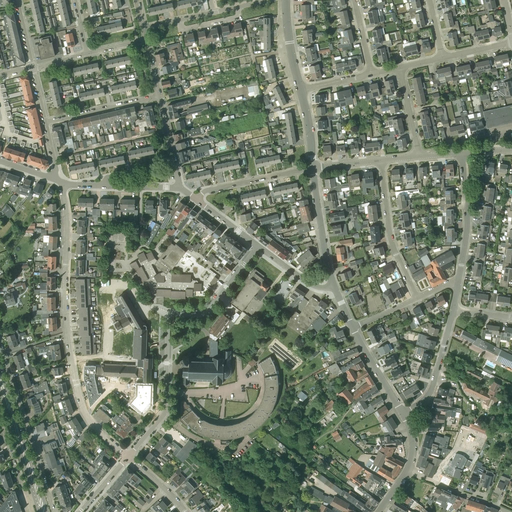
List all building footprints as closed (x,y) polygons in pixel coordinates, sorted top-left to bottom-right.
[(345,4),(344,0),(333,0),(332,0),(333,7),(329,8),(329,11),(333,10),(340,9),(344,8),(343,5),(345,4)] [(419,0),(408,3),(410,9),(409,9),(409,12),(416,11),(415,8),(421,7),(419,0)] [(448,7),(448,10),(454,8),(457,8),(457,5),(453,5),(451,0),(448,0),(440,2),(442,8),(448,7)] [(314,1),(307,2),(307,5),(301,5),(302,12),(312,11),(312,4),(314,4),(314,1)] [(478,16),(487,14),(489,13),(488,10),(496,8),(494,2),(487,4),(483,5),(485,11),(482,11),(477,12),(478,16)] [(384,8),(383,5),(374,7),(374,10),(368,12),(369,18),(377,16),(383,15),(381,9),(384,8)] [(97,12),(96,7),(88,8),(90,14),(93,14),(93,16),(97,15),(100,15),(100,11),(97,12)] [(443,14),(445,21),(452,19),(451,16),(456,15),(454,8),(448,10),(449,13),(443,14)] [(341,18),(348,17),(347,10),(341,11),(340,9),(333,10),(334,13),(339,12),(341,18)] [(302,18),(308,18),(308,21),(315,21),(315,17),(313,18),(312,11),(302,12),(302,18)] [(416,14),(416,11),(409,12),(412,22),(416,21),(424,19),(422,12),(416,14)] [(502,34),(500,27),(496,27),(495,21),(493,20),(492,15),(491,15),(490,15),(490,13),(489,13),(487,14),(489,22),(491,29),(494,28),(495,36),(502,34)] [(377,16),(369,18),(371,25),(377,23),(378,26),(384,25),(383,21),(379,23),(377,16)] [(338,29),(345,27),(344,24),(350,23),(348,17),(341,18),(342,25),(337,26),(338,29)] [(15,18),(4,20),(2,21),(3,26),(16,23),(15,18)] [(46,24),(45,18),(35,21),(36,27),(43,25),(46,24)] [(69,19),(62,21),(59,21),(60,26),(57,27),(56,22),(53,23),(55,31),(65,28),(64,26),(70,25),(69,19)] [(425,26),(424,19),(416,21),(417,23),(412,24),(413,28),(406,30),(407,32),(407,33),(414,32),(420,30),(419,27),(425,26)] [(452,26),(452,29),(459,28),(457,21),(453,22),(452,19),(445,21),(446,27),(452,26)] [(103,24),(103,26),(105,33),(111,32),(109,22),(103,24)] [(115,23),(111,24),(111,22),(109,22),(111,32),(117,30),(115,23)] [(243,36),(242,31),(240,23),(234,24),(235,27),(232,28),(234,36),(239,35),(240,37),(243,36)] [(228,38),(234,36),(232,28),(229,29),(228,25),(222,27),(223,36),(227,35),(228,38)] [(384,25),(378,26),(379,29),(372,30),(373,37),(382,35),(380,29),(385,28),(384,25)] [(345,37),(352,36),(351,29),(345,30),(345,27),(338,29),(338,32),(343,31),(345,37)] [(208,33),(210,42),(216,40),(215,37),(219,37),(217,28),(210,29),(211,33),(208,33)] [(449,40),(457,38),(464,36),(463,33),(456,34),(455,32),(460,31),(459,30),(459,28),(452,29),(453,32),(447,33),(449,40)] [(489,37),(488,30),(488,29),(487,29),(481,31),(483,39),(489,37)] [(65,30),(59,32),(60,39),(66,37),(66,41),(74,39),(72,33),(66,34),(65,30)] [(204,43),(210,42),(208,33),(205,34),(204,31),(198,32),(200,41),(203,40),(204,43)] [(184,39),(186,47),(192,46),(191,43),(195,42),(193,33),(186,35),(187,38),(184,39)] [(382,35),(373,37),(375,43),(381,42),(382,45),(388,43),(391,43),(391,40),(386,41),(385,34),(382,35)] [(38,46),(39,52),(52,49),(50,43),(52,42),(51,36),(39,39),(40,45),(38,46)] [(352,36),(345,37),(342,38),(344,44),(341,45),(341,44),(337,44),(338,49),(342,48),(352,46),(351,43),(354,42),(352,36)] [(457,38),(449,40),(450,46),(458,44),(457,38)] [(75,46),(74,39),(66,41),(68,47),(75,46)] [(418,40),(420,46),(423,45),(424,52),(431,50),(428,39),(422,40),(421,39),(418,40)] [(416,45),(410,46),(412,55),(418,53),(417,47),(420,46),(418,40),(415,41),(416,45)] [(171,50),(172,57),(173,62),(178,61),(183,59),(181,48),(180,48),(179,43),(167,46),(168,51),(171,50)] [(386,54),(384,48),(389,47),(388,43),(382,45),(383,48),(376,49),(378,56),(386,54)] [(405,56),(412,55),(410,46),(404,48),(403,43),(400,44),(401,50),(404,49),(405,56)] [(307,55),(315,53),(317,53),(318,54),(319,54),(321,53),(321,50),(317,51),(317,50),(315,50),(314,44),(308,46),(308,48),(305,49),(307,55)] [(52,49),(39,52),(41,59),(55,56),(55,55),(53,56),(52,49)] [(155,55),(158,65),(169,63),(173,62),(172,57),(171,58),(171,59),(166,60),(166,61),(164,53),(155,55)] [(320,58),(319,54),(318,54),(317,53),(315,53),(307,55),(308,61),(317,59),(320,58)] [(389,53),(386,54),(378,56),(379,62),(391,59),(389,53)] [(507,54),(501,55),(502,63),(509,62),(508,56),(508,55),(507,55),(507,54)] [(496,65),(502,63),(501,55),(499,56),(499,55),(498,56),(494,57),(496,65)] [(360,56),(357,56),(351,57),(352,60),(348,61),(350,69),(357,67),(356,64),(359,63),(358,60),(361,59),(360,56)] [(272,59),(265,60),(262,61),(263,67),(267,66),(273,65),(272,59)] [(335,61),(334,59),(331,59),(333,66),(336,66),(337,71),(344,70),(342,63),(341,59),(335,61)] [(484,72),(491,71),(488,60),(485,61),(483,61),(482,62),(484,72)] [(169,63),(170,65),(162,67),(164,74),(177,71),(176,66),(179,65),(178,61),(173,62),(169,63)] [(475,63),(477,71),(477,72),(474,73),(476,79),(479,78),(478,77),(480,77),(480,76),(481,76),(481,75),(482,74),(482,73),(482,72),(484,72),(482,62),(481,62),(479,62),(475,63)] [(321,68),(321,67),(319,68),(318,64),(309,66),(311,73),(322,70),(321,68)] [(465,76),(472,75),(472,77),(473,80),(476,79),(474,73),(471,74),(471,72),(469,64),(466,65),(464,65),(464,66),(463,66),(465,75),(465,76)] [(460,67),(456,67),(458,77),(455,77),(456,83),(459,82),(458,78),(465,76),(465,75),(463,66),(462,66),(461,66),(460,66),(460,67)] [(443,68),(446,79),(452,78),(450,67),(446,68),(446,67),(444,68),(443,68)] [(439,81),(446,79),(443,68),(442,69),(442,68),(440,69),(436,70),(438,77),(439,80),(436,80),(437,87),(440,86),(439,81)] [(322,73),(322,71),(322,70),(311,73),(313,79),(321,77),(320,73),(322,73)] [(274,71),(268,72),(264,73),(266,79),(269,78),(276,77),(274,71)] [(137,72),(134,72),(135,76),(134,78),(128,79),(131,89),(137,88),(136,84),(140,83),(137,72)] [(170,83),(170,80),(161,82),(163,88),(177,84),(181,83),(180,77),(175,79),(176,81),(170,83)] [(413,85),(421,83),(420,77),(414,78),(414,77),(413,78),(412,78),(413,85)] [(128,79),(125,80),(122,80),(123,84),(125,91),(131,89),(128,79)] [(256,98),(261,97),(260,93),(258,84),(257,80),(247,83),(248,87),(253,86),(255,95),(255,94),(256,98)] [(381,88),(383,96),(391,94),(391,92),(395,91),(392,80),(385,81),(386,87),(381,88)] [(123,84),(120,84),(120,81),(116,81),(117,85),(119,92),(125,91),(123,84)] [(511,81),(503,82),(504,85),(499,86),(499,90),(500,90),(511,87),(511,86),(511,85),(511,84),(511,81)] [(371,92),(368,93),(370,100),(372,107),(376,106),(374,97),(380,96),(377,83),(370,85),(371,92)] [(424,83),(421,83),(413,85),(414,88),(414,90),(415,90),(415,91),(423,90),(426,89),(424,83)] [(103,88),(101,89),(100,84),(96,85),(97,90),(99,97),(105,95),(103,88)] [(60,86),(57,87),(50,88),(52,94),(59,93),(62,92),(60,86)] [(276,95),(281,92),(279,86),(273,89),(276,95)] [(356,88),(358,96),(365,94),(366,101),(370,100),(368,93),(365,94),(364,86),(356,88)] [(494,101),(504,99),(504,96),(511,94),(511,87),(500,90),(501,97),(493,98),(494,101)] [(177,92),(176,89),(168,91),(170,98),(182,95),(181,91),(177,92)] [(343,91),(346,101),(352,99),(353,104),(357,103),(355,95),(352,96),(350,89),(343,91)] [(416,94),(416,98),(424,96),(423,90),(415,91),(415,92),(415,94),(416,94)] [(347,105),(346,101),(343,91),(337,92),(338,99),(334,100),(335,103),(335,108),(340,107),(347,105)] [(281,92),(276,95),(278,100),(284,98),(281,92)] [(481,101),(490,99),(488,93),(479,95),(481,101)] [(316,102),(324,102),(324,98),(327,97),(326,94),(315,95),(316,102)] [(425,103),(424,96),(416,98),(418,104),(425,103)] [(284,98),(278,100),(276,101),(278,106),(280,104),(281,106),(287,103),(284,98)] [(205,111),(209,110),(207,104),(187,108),(187,111),(183,112),(183,113),(178,114),(177,108),(192,104),(191,100),(168,105),(170,114),(169,115),(169,116),(170,117),(171,119),(205,111)] [(335,108),(335,103),(331,104),(323,105),(323,107),(327,106),(327,108),(331,107),(332,111),(333,111),(333,116),(335,116),(336,116),(335,108)] [(398,104),(392,105),(391,103),(380,105),(381,109),(385,108),(386,111),(390,110),(391,113),(399,111),(398,104)] [(511,121),(511,105),(483,111),(484,118),(487,127),(511,121)] [(317,115),(327,114),(327,116),(333,116),(333,111),(332,111),(327,111),(327,108),(327,106),(323,107),(317,107),(317,115)] [(125,109),(128,120),(130,119),(132,125),(134,125),(133,122),(130,108),(125,109)] [(421,119),(429,117),(432,116),(432,113),(428,113),(427,111),(420,112),(421,119)] [(464,132),(463,123),(465,122),(463,112),(460,113),(461,117),(454,118),(456,126),(458,134),(459,133),(459,134),(461,133),(464,132)] [(186,119),(183,120),(176,122),(178,129),(188,127),(187,122),(189,121),(189,119),(193,118),(192,114),(185,116),(186,119)] [(154,119),(154,115),(143,117),(143,119),(140,120),(139,119),(137,119),(138,123),(154,119)] [(94,131),(94,134),(99,133),(98,130),(95,116),(90,117),(94,131)] [(401,118),(396,119),(395,116),(387,118),(389,128),(393,127),(402,125),(401,118)] [(430,124),(429,117),(421,119),(423,126),(430,124)] [(90,134),(89,132),(86,118),(81,119),(84,131),(85,135),(90,134)] [(468,119),(468,122),(470,131),(474,130),(476,130),(477,129),(475,122),(474,118),(468,119)] [(148,130),(144,131),(143,127),(148,126),(148,125),(151,125),(152,125),(152,124),(156,124),(154,119),(138,123),(139,126),(141,134),(141,135),(149,134),(148,130)] [(73,121),(75,132),(77,140),(82,139),(80,134),(77,120),(73,121)] [(327,128),(326,125),(326,120),(318,121),(319,128),(327,128)] [(482,120),(475,122),(477,129),(478,129),(480,129),(484,128),(482,120)] [(54,133),(68,130),(67,122),(62,123),(63,127),(61,128),(61,126),(53,128),(54,133)] [(424,132),(436,129),(435,123),(430,124),(423,126),(424,132)] [(390,136),(399,134),(404,132),(402,125),(393,127),(394,131),(389,132),(390,136)] [(458,134),(456,126),(449,128),(451,135),(455,134),(455,135),(457,134),(458,134)] [(175,140),(183,138),(201,134),(204,133),(208,132),(206,127),(203,128),(173,134),(175,140)] [(438,137),(436,129),(424,132),(426,138),(426,139),(428,138),(433,137),(433,138),(438,137)] [(337,144),(338,154),(337,154),(337,155),(345,154),(344,143),(344,140),(337,141),(336,134),(332,134),(333,140),(334,143),(337,143),(337,144)] [(360,137),(360,139),(361,146),(364,145),(365,152),(373,151),(372,142),(366,143),(366,139),(365,139),(365,136),(360,137)] [(380,150),(379,144),(383,143),(383,140),(382,137),(377,138),(378,142),(372,142),(373,151),(380,150)] [(73,142),(72,138),(70,138),(56,142),(57,146),(64,144),(65,146),(68,146),(68,149),(66,150),(67,153),(75,151),(74,149),(73,142)] [(407,146),(405,138),(397,140),(399,147),(407,146)] [(361,146),(360,139),(354,140),(354,139),(347,140),(347,144),(349,144),(350,144),(351,153),(359,152),(358,146),(361,146)] [(334,149),(334,143),(333,140),(332,140),(330,140),(329,140),(330,143),(322,143),(324,156),(331,155),(331,149),(334,149)] [(179,157),(209,150),(210,150),(209,145),(183,151),(179,152),(178,152),(179,157)] [(210,155),(209,150),(179,157),(180,163),(189,161),(188,160),(210,155)] [(281,162),(279,155),(276,155),(275,153),(273,153),(275,163),(281,162)] [(117,154),(113,155),(111,155),(111,158),(113,165),(119,164),(118,157),(117,154)] [(231,156),(232,161),(234,168),(240,167),(238,160),(235,161),(234,154),(231,154),(231,156)] [(33,164),(35,156),(33,155),(29,155),(27,162),(27,163),(33,164)] [(40,158),(38,157),(35,156),(33,164),(38,166),(41,158),(40,158)] [(41,158),(38,166),(38,167),(45,169),(49,166),(48,161),(47,161),(46,160),(41,158)] [(93,162),(92,159),(87,160),(86,160),(87,163),(88,170),(94,169),(93,162)] [(485,173),(492,174),(494,163),(487,162),(485,173)] [(449,173),(453,172),(453,164),(445,165),(446,171),(443,171),(443,178),(450,177),(449,173)] [(500,164),(498,175),(495,175),(494,181),(500,182),(501,176),(505,177),(507,165),(500,164)] [(432,175),(436,175),(436,177),(440,176),(440,170),(438,170),(438,166),(431,166),(432,173),(432,175)] [(212,177),(210,170),(209,170),(206,171),(205,168),(204,168),(203,168),(204,171),(205,178),(212,177)] [(407,185),(407,180),(413,179),(412,168),(405,169),(406,175),(402,175),(403,183),(403,185),(407,185)] [(391,170),(392,182),(399,181),(399,183),(403,183),(402,175),(399,175),(399,169),(391,170)] [(370,187),(374,187),(373,182),(372,172),(364,173),(365,181),(362,181),(363,184),(363,185),(363,188),(370,187)] [(8,187),(10,187),(14,175),(11,174),(10,173),(9,173),(8,173),(7,176),(5,175),(0,181),(0,189),(1,190),(3,186),(2,185),(5,180),(6,181),(9,182),(8,187)] [(351,175),(352,182),(348,182),(348,183),(349,187),(349,190),(351,189),(354,189),(354,187),(360,186),(358,174),(351,175)] [(16,186),(16,185),(17,185),(20,177),(19,177),(19,176),(18,176),(17,176),(14,175),(10,187),(12,188),(14,189),(12,190),(15,192),(18,187),(16,186)] [(336,182),(334,182),(334,178),(325,179),(326,188),(336,186),(337,189),(341,189),(349,187),(348,183),(340,184),(340,183),(336,182)] [(25,179),(23,186),(20,194),(25,195),(28,188),(29,189),(31,181),(25,179)] [(26,198),(28,199),(31,200),(33,192),(36,193),(35,194),(40,195),(41,193),(43,185),(43,184),(41,183),(40,184),(37,183),(36,187),(35,186),(33,192),(31,191),(29,195),(26,198)] [(484,193),(497,195),(498,191),(497,191),(496,190),(497,185),(491,185),(491,188),(487,187),(486,191),(484,190),(484,193)] [(50,198),(55,191),(50,187),(45,194),(44,194),(38,203),(40,205),(44,199),(45,199),(48,201),(50,198)] [(443,197),(446,197),(455,197),(455,194),(453,194),(453,190),(450,190),(450,187),(443,188),(443,193),(443,197)] [(336,192),(334,193),(327,194),(328,200),(340,199),(344,198),(344,194),(343,195),(342,191),(341,192),(341,189),(337,189),(335,189),(336,192)] [(396,199),(396,202),(406,200),(406,196),(408,196),(407,194),(419,192),(419,190),(417,190),(401,191),(401,194),(397,195),(398,199),(396,199)] [(497,199),(497,195),(484,193),(483,196),(485,196),(485,200),(489,201),(488,203),(494,204),(495,200),(496,200),(497,199)] [(440,201),(440,207),(449,206),(449,203),(453,203),(453,200),(455,199),(455,197),(446,197),(446,201),(443,201),(440,201)] [(107,210),(107,199),(100,199),(100,209),(96,209),(96,215),(92,215),(92,217),(94,217),(100,217),(100,210),(107,210)] [(107,199),(107,210),(113,211),(113,217),(117,217),(117,210),(114,210),(114,207),(114,199),(107,199)] [(128,208),(128,200),(121,199),(121,208),(121,210),(117,210),(117,217),(120,218),(120,212),(124,212),(124,208),(128,208)] [(309,205),(307,199),(299,201),(300,207),(309,205)] [(329,208),(335,207),(336,210),(346,208),(347,208),(346,201),(341,202),(340,199),(328,200),(329,208)] [(153,200),(146,200),(146,209),(151,209),(151,215),(156,215),(156,209),(153,209),(153,200)] [(170,209),(166,209),(166,201),(164,201),(163,200),(161,200),(161,201),(160,201),(160,209),(159,216),(164,219),(165,218),(167,215),(168,213),(170,209)] [(410,200),(406,200),(396,202),(397,205),(399,204),(399,208),(401,208),(402,211),(410,209),(409,205),(410,205),(410,204),(410,200)] [(175,206),(170,214),(172,215),(173,216),(177,210),(181,212),(185,205),(185,204),(182,202),(182,203),(180,201),(176,207),(175,206)] [(47,203),(47,207),(46,207),(46,211),(44,211),(44,214),(50,214),(50,211),(56,210),(56,203),(50,204),(50,202),(47,203)] [(376,205),(370,205),(369,202),(364,204),(362,204),(362,207),(367,206),(368,213),(377,212),(376,205)] [(494,210),(493,210),(494,204),(488,203),(485,203),(485,206),(484,206),(483,210),(481,209),(480,212),(494,214),(494,210)] [(297,217),(300,216),(302,215),(311,212),(309,205),(300,207),(297,208),(294,209),(297,217)] [(191,209),(186,206),(176,219),(174,221),(177,223),(179,221),(184,214),(186,216),(191,209)] [(449,206),(440,207),(440,210),(444,210),(444,212),(446,212),(446,216),(456,216),(456,213),(453,213),(453,209),(449,209),(449,206)] [(347,208),(346,208),(346,212),(351,211),(352,216),(354,216),(354,218),(357,218),(355,207),(347,208)] [(4,213),(9,219),(14,214),(7,209),(4,213)] [(192,209),(177,229),(179,230),(184,224),(185,225),(190,218),(192,219),(197,213),(192,209)] [(413,209),(410,209),(402,211),(402,214),(400,214),(401,218),(398,218),(399,221),(409,219),(408,215),(410,215),(410,213),(413,212),(413,209)] [(255,219),(255,220),(266,217),(265,214),(255,216),(255,215),(253,216),(253,212),(252,212),(241,215),(242,221),(255,219)] [(300,216),(302,223),(307,222),(313,220),(311,212),(302,215),(300,216)] [(332,221),(345,219),(343,212),(330,214),(332,221)] [(368,213),(369,221),(378,220),(377,212),(368,213)] [(491,223),(492,219),(493,219),(494,218),(494,214),(480,212),(480,215),(482,215),(482,219),(484,219),(483,222),(491,223)] [(170,214),(168,213),(167,215),(165,218),(160,228),(163,230),(172,215),(170,214)] [(199,214),(194,221),(196,223),(192,228),(194,230),(203,218),(199,214)] [(253,221),(246,229),(251,234),(259,225),(279,219),(277,214),(266,217),(255,220),(253,221)] [(442,226),(444,226),(452,225),(452,222),(454,222),(454,219),(456,218),(456,216),(446,216),(442,216),(442,226)] [(94,217),(92,217),(88,217),(88,220),(78,219),(77,226),(89,227),(90,227),(90,220),(93,220),(94,217)] [(198,233),(208,221),(203,218),(194,230),(198,233)] [(412,228),(412,223),(411,219),(409,219),(399,221),(399,223),(401,223),(402,227),(406,226),(407,229),(412,228)] [(198,233),(202,236),(212,224),(208,221),(198,233)] [(477,231),(487,232),(488,228),(490,229),(491,223),(483,222),(483,225),(481,225),(480,227),(479,227),(479,228),(478,228),(477,231)] [(145,243),(149,245),(156,232),(160,225),(156,223),(152,230),(145,243)] [(346,223),(340,224),(332,226),(334,234),(340,233),(341,236),(348,234),(347,230),(346,223)] [(212,224),(202,236),(205,238),(209,233),(211,234),(216,227),(212,224)] [(280,224),(274,225),(271,226),(273,232),(282,229),(280,224)] [(447,231),(447,235),(456,235),(456,232),(454,232),(454,228),(453,228),(452,225),(444,226),(444,231),(447,231)] [(77,233),(87,234),(87,237),(93,237),(93,233),(88,233),(89,227),(77,226),(77,233)] [(309,226),(308,226),(297,229),(299,235),(310,231),(309,226)] [(378,226),(370,227),(371,234),(379,233),(378,226)] [(169,228),(166,233),(171,237),(172,236),(175,232),(175,231),(176,230),(173,228),(172,230),(169,228)] [(206,250),(205,249),(214,237),(217,239),(222,232),(222,231),(221,231),(220,230),(219,229),(217,228),(199,253),(202,255),(206,250)] [(413,234),(412,228),(407,229),(407,232),(403,233),(403,236),(401,237),(402,240),(411,238),(411,234),(413,234)] [(482,241),(488,242),(489,236),(486,236),(487,232),(477,231),(477,233),(479,234),(479,237),(480,238),(479,241),(482,241)] [(272,239),(275,235),(274,234),(273,234),(273,232),(262,235),(256,238),(266,246),(272,239)] [(221,241),(218,245),(221,247),(229,236),(224,233),(219,240),(221,241)] [(376,245),(375,241),(380,241),(379,233),(371,234),(372,242),(370,242),(363,244),(364,248),(374,245),(376,245)] [(279,237),(278,236),(277,237),(275,235),(272,239),(266,246),(270,249),(279,237)] [(456,235),(447,235),(447,238),(444,239),(445,245),(450,245),(450,241),(454,241),(454,238),(457,237),(456,235)] [(221,247),(220,247),(226,251),(227,252),(236,241),(229,236),(221,247)] [(503,243),(503,245),(511,246),(511,243),(511,236),(509,236),(505,236),(506,239),(505,243),(503,243)] [(280,240),(281,239),(279,237),(270,249),(274,252),(283,240),(282,241),(280,240)] [(412,242),(411,238),(402,240),(402,242),(404,242),(405,246),(409,245),(409,248),(415,248),(414,241),(412,242)] [(352,239),(342,240),(343,244),(339,245),(340,247),(336,248),(336,251),(336,252),(336,253),(337,253),(337,254),(347,252),(348,252),(347,247),(353,246),(352,239)] [(278,255),(287,242),(285,241),(283,240),(274,252),(278,255)] [(225,253),(226,251),(220,247),(219,249),(218,251),(225,256),(232,262),(234,263),(236,264),(240,259),(247,250),(241,245),(236,241),(227,252),(229,253),(228,255),(225,253)] [(474,249),(484,251),(485,247),(487,248),(488,242),(482,241),(482,244),(477,243),(477,247),(475,247),(474,249)] [(49,252),(49,249),(57,249),(57,243),(49,242),(45,242),(43,242),(43,252),(49,252)] [(290,245),(287,242),(278,255),(283,259),(284,258),(288,261),(291,257),(292,256),(288,253),(289,251),(287,249),(290,245)] [(161,296),(162,296),(163,296),(163,298),(164,298),(164,297),(171,297),(171,298),(178,298),(178,299),(178,298),(185,298),(185,296),(193,296),(193,293),(195,293),(195,291),(204,291),(201,290),(201,283),(198,283),(198,281),(197,280),(191,280),(191,275),(182,274),(182,272),(181,272),(181,274),(172,274),(169,272),(172,268),(172,269),(186,252),(176,244),(174,245),(171,243),(157,260),(154,264),(163,272),(167,275),(161,281),(161,296)] [(199,243),(193,250),(196,252),(201,245),(199,243)] [(375,256),(384,254),(382,246),(375,248),(374,245),(364,248),(366,251),(373,249),(375,256)] [(507,251),(506,255),(511,255),(511,249),(510,249),(511,246),(503,245),(502,247),(505,247),(504,251),(507,251)] [(421,258),(422,259),(424,265),(426,267),(431,264),(430,262),(436,259),(431,250),(429,251),(426,248),(418,254),(421,258)] [(479,260),(485,261),(486,255),(483,255),(484,251),(474,249),(474,252),(476,253),(475,256),(479,257),(479,260)] [(312,254),(309,250),(303,254),(308,261),(314,257),(312,254)] [(156,259),(152,251),(145,255),(143,251),(143,252),(137,256),(140,260),(138,261),(137,260),(130,264),(133,270),(132,271),(135,270),(138,276),(137,276),(137,277),(138,276),(142,282),(145,281),(152,292),(153,292),(154,294),(156,294),(156,296),(161,296),(161,281),(167,275),(163,272),(160,273),(159,273),(157,274),(152,264),(153,263),(154,262),(153,260),(156,259)] [(216,253),(223,259),(227,261),(224,265),(232,270),(234,266),(233,265),(234,263),(232,262),(225,256),(218,251),(216,253)] [(436,259),(439,266),(443,264),(452,259),(454,258),(451,251),(436,259)] [(48,262),(56,263),(56,256),(48,256),(49,252),(43,252),(41,252),(41,256),(44,256),(44,258),(48,259),(48,262)] [(342,262),(346,262),(345,259),(349,259),(348,252),(347,252),(337,254),(337,255),(337,257),(338,261),(342,260),(342,262)] [(308,261),(303,254),(297,259),(300,263),(302,266),(308,261)] [(511,255),(506,255),(506,259),(503,258),(503,262),(503,264),(508,265),(509,262),(511,262),(511,255)] [(439,266),(436,259),(430,262),(431,264),(426,267),(423,269),(425,273),(426,274),(432,287),(437,284),(436,284),(433,279),(429,271),(434,268),(438,277),(440,282),(440,283),(446,280),(439,266)] [(471,268),(483,270),(485,261),(479,260),(476,259),(476,262),(474,262),(474,266),(472,265),(471,268)] [(56,263),(48,262),(48,266),(44,266),(44,269),(40,268),(40,273),(47,273),(47,269),(55,269),(56,263)] [(394,270),(391,263),(382,267),(386,274),(394,270)] [(508,265),(503,264),(502,269),(504,270),(504,274),(511,274),(511,272),(511,268),(508,268),(508,265)] [(229,273),(232,270),(224,265),(222,268),(218,265),(217,268),(226,274),(227,272),(229,273)] [(425,273),(423,269),(422,267),(416,270),(413,265),(408,267),(412,275),(414,279),(417,278),(418,280),(426,276),(425,273)] [(76,273),(84,274),(84,273),(86,273),(86,277),(95,277),(96,273),(96,272),(93,273),(93,274),(87,273),(87,267),(76,267),(76,273)] [(482,280),(483,270),(471,268),(471,271),(473,271),(472,275),(474,275),(473,278),(476,279),(482,280)] [(234,298),(230,303),(230,304),(231,304),(232,304),(235,306),(242,312),(252,298),(256,301),(258,298),(260,300),(267,292),(265,291),(268,288),(269,286),(267,285),(262,282),(264,280),(262,278),(264,276),(255,269),(254,269),(244,282),(246,284),(235,299),(234,298)] [(342,280),(353,277),(352,275),(351,273),(350,270),(340,274),(342,280)] [(40,279),(43,279),(47,279),(47,283),(55,283),(55,276),(47,276),(48,276),(47,276),(47,273),(40,273),(40,279)] [(506,284),(508,284),(508,281),(510,281),(511,278),(511,277),(511,274),(504,274),(501,273),(500,283),(506,284)] [(393,292),(392,290),(386,279),(382,280),(387,290),(383,292),(388,303),(394,300),(391,293),(393,292)] [(362,301),(360,295),(362,293),(359,285),(353,287),(355,292),(349,295),(352,303),(356,301),(357,303),(362,301)] [(400,286),(395,288),(392,290),(393,292),(395,291),(399,298),(405,295),(400,286)] [(8,306),(11,304),(12,305),(16,304),(15,300),(15,301),(12,292),(15,292),(13,288),(7,290),(8,295),(4,296),(5,300),(6,302),(7,303),(8,306)] [(292,294),(297,298),(302,291),(296,288),(292,294)] [(477,301),(481,301),(482,294),(482,291),(476,290),(476,291),(474,302),(477,303),(477,301)] [(287,308),(292,312),(296,307),(300,301),(305,294),(302,291),(297,298),(293,302),(292,302),(287,308)] [(94,365),(93,375),(96,375),(104,376),(105,375),(116,376),(118,376),(121,377),(123,376),(135,377),(136,377),(136,384),(137,384),(151,384),(151,381),(152,381),(152,364),(152,363),(151,363),(151,361),(152,361),(152,357),(147,357),(148,332),(148,331),(148,330),(146,330),(147,329),(147,326),(145,325),(144,325),(142,322),(141,321),(140,318),(139,317),(138,316),(140,315),(138,312),(137,313),(127,297),(128,296),(126,292),(123,294),(119,296),(115,301),(118,305),(114,307),(118,314),(111,318),(112,319),(114,324),(116,326),(118,329),(122,327),(122,328),(125,326),(126,327),(129,325),(129,324),(131,323),(134,322),(137,327),(134,328),(133,347),(133,357),(137,357),(137,365),(135,365),(103,363),(103,364),(94,364),(94,365)] [(486,294),(482,294),(481,301),(480,303),(483,304),(484,302),(487,302),(487,301),(490,301),(492,293),(491,293),(486,292),(486,294)] [(41,304),(43,304),(48,303),(55,303),(55,297),(47,297),(47,293),(40,293),(40,297),(43,297),(43,299),(41,300),(41,304)] [(502,306),(504,297),(500,296),(500,294),(495,293),(493,302),(496,302),(496,303),(500,304),(500,306),(502,306)] [(439,304),(436,305),(439,312),(444,310),(443,308),(447,306),(448,304),(447,302),(446,303),(442,295),(436,298),(439,304)] [(293,324),(300,328),(319,302),(312,297),(308,301),(309,302),(293,324)] [(319,302),(300,328),(305,332),(310,325),(323,311),(327,305),(321,300),(319,302)] [(435,314),(439,312),(436,305),(433,307),(431,301),(425,304),(428,311),(431,310),(433,313),(434,313),(435,314)] [(55,303),(48,303),(43,304),(43,307),(41,307),(42,310),(33,310),(32,315),(42,314),(49,314),(48,310),(56,310),(55,303)] [(418,327),(417,324),(421,323),(418,316),(423,314),(420,306),(419,307),(419,306),(416,307),(416,308),(413,309),(416,316),(412,318),(416,328),(418,327)] [(326,323),(324,320),(328,316),(323,311),(310,325),(314,328),(318,332),(326,323)] [(209,336),(209,339),(211,339),(215,342),(217,343),(217,342),(217,341),(216,341),(215,341),(218,337),(218,336),(220,333),(222,334),(224,331),(223,330),(231,320),(234,322),(239,315),(237,313),(237,312),(236,312),(236,313),(234,316),(229,312),(228,312),(227,313),(225,315),(222,313),(211,327),(210,327),(209,330),(209,331),(211,333),(210,333),(211,334),(209,335),(209,336)] [(330,321),(333,324),(343,318),(339,313),(330,321)] [(44,314),(42,314),(42,318),(44,318),(44,324),(46,324),(49,324),(57,323),(56,317),(49,317),(49,314),(44,314)] [(246,314),(244,318),(252,324),(255,321),(246,314)] [(45,328),(45,330),(42,331),(43,335),(49,334),(48,331),(57,330),(57,323),(49,324),(49,328),(45,328)] [(433,324),(428,323),(421,326),(421,327),(426,328),(430,330),(429,333),(437,336),(438,329),(432,327),(433,324)] [(310,325),(305,332),(304,333),(307,336),(314,328),(310,325)] [(379,330),(382,328),(381,325),(367,331),(368,334),(369,337),(369,336),(370,337),(380,332),(379,330)] [(491,337),(491,333),(493,325),(486,325),(485,330),(483,330),(483,329),(482,329),(481,339),(484,340),(485,336),(491,337)] [(335,333),(338,341),(346,339),(342,330),(337,332),(335,327),(329,329),(331,335),(335,333)] [(510,340),(511,337),(511,328),(505,327),(504,333),(501,332),(501,337),(500,339),(507,340),(509,341),(510,340)] [(25,332),(19,334),(17,329),(13,330),(14,333),(7,336),(8,341),(16,339),(26,335),(25,332)] [(472,343),(478,347),(482,340),(476,337),(476,336),(463,330),(460,336),(473,342),(472,343)] [(373,343),(381,339),(379,337),(385,334),(384,331),(380,332),(370,337),(371,340),(372,343),(372,342),(373,343)] [(424,347),(424,346),(433,348),(435,341),(430,340),(430,337),(423,335),(420,342),(422,343),(421,346),(424,347)] [(19,347),(26,345),(25,340),(17,342),(16,339),(8,341),(10,347),(18,345),(19,347)] [(186,387),(185,387),(189,387),(190,387),(190,386),(191,386),(191,385),(191,384),(191,383),(190,383),(190,382),(189,382),(189,381),(212,382),(212,383),(223,383),(223,379),(225,379),(226,379),(227,378),(228,378),(229,377),(230,376),(231,375),(232,374),(232,373),(232,372),(232,371),(232,370),(232,369),(232,368),(232,367),(231,366),(231,365),(230,365),(230,364),(231,351),(223,351),(223,356),(222,356),(222,354),(218,354),(217,343),(215,342),(211,339),(209,339),(209,358),(192,357),(192,355),(192,354),(192,353),(191,353),(190,353),(189,353),(188,353),(188,354),(187,354),(187,355),(187,356),(183,356),(183,360),(182,360),(181,360),(181,361),(180,361),(179,361),(179,362),(179,363),(179,364),(180,365),(181,365),(181,366),(182,366),(181,372),(181,373),(180,373),(179,373),(179,374),(179,375),(179,376),(179,377),(180,377),(180,378),(181,378),(183,378),(182,384),(186,384),(186,387)] [(45,347),(44,343),(36,345),(36,350),(38,350),(39,353),(47,352),(47,354),(52,354),(53,359),(61,358),(59,349),(59,346),(59,344),(50,346),(45,347)] [(499,348),(496,347),(488,343),(485,349),(498,356),(496,359),(511,367),(511,355),(507,353),(502,350),(499,348)] [(390,351),(387,344),(378,348),(381,355),(390,351)] [(13,356),(15,363),(25,360),(28,359),(27,355),(27,353),(32,352),(31,347),(25,349),(26,352),(13,356)] [(432,355),(423,352),(424,349),(417,347),(416,354),(422,356),(421,360),(429,362),(432,355)] [(356,349),(341,355),(334,358),(336,362),(337,363),(348,358),(352,356),(359,354),(357,349),(356,349)] [(243,420),(242,421),(240,422),(239,422),(235,424),(232,424),(229,425),(225,425),(220,425),(217,425),(214,424),(211,423),(210,422),(207,421),(203,419),(201,418),(200,417),(200,418),(199,419),(196,417),(197,415),(198,416),(198,415),(197,415),(192,410),(189,405),(186,404),(186,403),(186,402),(185,402),(185,401),(184,401),(183,401),(182,401),(181,402),(181,403),(180,403),(180,421),(187,427),(188,425),(196,431),(205,436),(215,438),(222,439),(222,440),(220,440),(220,443),(229,443),(229,440),(228,440),(228,439),(235,438),(244,435),(253,431),(261,424),(268,417),(273,409),(273,408),(276,399),(278,390),(278,384),(277,375),(275,365),(270,356),(260,362),(262,366),(261,366),(260,366),(262,369),(262,370),(264,369),(265,373),(263,373),(264,377),(264,380),(265,384),(265,385),(265,388),(264,389),(264,391),(263,396),(262,399),(261,402),(260,403),(259,405),(257,409),(255,411),(254,412),(252,414),(251,415),(249,416),(246,419),(243,420)] [(392,368),(398,365),(393,356),(384,360),(387,366),(390,365),(392,368)] [(352,367),(351,366),(362,361),(360,357),(348,363),(346,364),(340,368),(342,372),(343,373),(346,371),(352,367)] [(253,358),(248,363),(252,367),(254,364),(255,365),(256,364),(255,364),(256,361),(253,358)] [(17,369),(26,366),(27,370),(32,368),(31,364),(27,365),(25,360),(15,363),(17,369)] [(413,372),(417,373),(425,375),(428,368),(420,366),(421,363),(414,360),(411,368),(414,369),(413,372)] [(365,365),(362,361),(351,366),(352,367),(353,370),(354,370),(356,368),(357,370),(365,365)] [(342,372),(340,368),(337,363),(336,362),(328,367),(332,373),(327,377),(330,382),(335,378),(342,372)] [(84,364),(83,377),(90,407),(102,394),(101,392),(99,392),(96,375),(93,375),(94,365),(84,364)] [(21,382),(29,379),(28,375),(30,374),(29,372),(33,371),(36,370),(35,367),(32,368),(27,370),(28,372),(20,375),(21,378),(20,378),(21,382)] [(54,371),(54,375),(63,374),(62,367),(52,368),(53,371),(54,371)] [(369,375),(369,374),(366,370),(357,376),(353,370),(352,367),(346,371),(352,381),(357,377),(359,381),(365,377),(369,375)] [(402,377),(404,376),(400,367),(391,371),(394,378),(397,376),(398,379),(402,377)] [(481,380),(483,375),(467,368),(466,372),(474,377),(481,380)] [(485,374),(484,376),(483,375),(481,380),(489,384),(492,377),(485,374)] [(340,392),(339,393),(344,400),(347,405),(355,398),(356,399),(361,394),(375,384),(369,375),(365,377),(368,383),(362,386),(352,395),(348,390),(347,388),(346,387),(340,392)] [(29,379),(21,382),(23,386),(23,385),(24,388),(32,385),(33,388),(38,386),(37,384),(34,385),(33,383),(31,384),(29,379)] [(62,380),(56,381),(57,384),(58,384),(60,393),(67,392),(65,382),(62,383),(62,380)] [(29,398),(27,399),(29,405),(30,404),(31,406),(31,407),(33,407),(34,409),(35,414),(40,413),(42,412),(39,404),(38,404),(36,399),(37,398),(44,396),(43,394),(42,392),(42,390),(48,386),(47,381),(44,381),(39,385),(38,386),(33,388),(35,393),(33,393),(32,392),(28,394),(29,398)] [(503,386),(500,384),(493,381),(488,393),(497,397),(503,386)] [(466,382),(463,389),(472,393),(474,386),(466,382)] [(137,395),(131,403),(143,414),(154,402),(154,385),(151,384),(137,384),(137,395)] [(414,395),(409,388),(407,384),(401,388),(408,399),(414,395)] [(416,384),(409,388),(414,395),(420,391),(416,384)] [(359,411),(365,409),(368,407),(364,400),(378,391),(375,385),(361,394),(354,402),(359,411)] [(486,392),(474,386),(472,393),(483,399),(486,392)] [(453,394),(447,392),(447,389),(439,387),(437,393),(447,396),(452,397),(453,397),(453,395),(453,394)] [(307,396),(301,391),(297,396),(303,401),(307,396)] [(482,407),(488,409),(487,411),(492,413),(499,398),(497,397),(488,393),(486,392),(483,399),(485,399),(483,403),(482,407)] [(452,397),(447,396),(446,400),(434,398),(433,404),(456,408),(456,407),(452,407),(453,401),(455,402),(456,397),(453,397),(452,397)] [(368,407),(365,409),(366,412),(370,410),(376,405),(384,401),(381,397),(367,405),(368,407)] [(64,408),(71,405),(69,398),(61,401),(64,408)] [(324,406),(328,411),(336,404),(332,399),(324,406)] [(503,409),(497,421),(502,424),(507,415),(506,414),(507,412),(507,411),(507,410),(505,409),(506,405),(506,404),(504,403),(501,409),(503,409)] [(461,409),(456,408),(433,404),(432,409),(447,411),(446,415),(454,417),(455,412),(461,413),(461,409)] [(71,405),(64,408),(66,415),(74,412),(71,405)] [(340,405),(335,410),(340,414),(344,409),(340,405)] [(381,422),(386,419),(383,414),(389,411),(385,405),(381,408),(377,410),(380,416),(378,417),(381,422)] [(95,414),(106,424),(111,418),(100,409),(95,414)] [(131,410),(129,412),(136,418),(140,414),(131,410)] [(325,425),(338,417),(334,411),(322,419),(324,421),(323,422),(325,425)] [(123,416),(121,418),(125,421),(124,422),(132,428),(136,423),(132,420),(133,419),(132,418),(125,412),(123,416)] [(431,413),(430,417),(433,417),(432,420),(434,420),(434,422),(439,422),(444,423),(445,416),(438,415),(438,414),(431,413)] [(72,428),(79,423),(75,417),(69,421),(72,428)] [(385,426),(389,431),(392,430),(397,426),(391,417),(387,420),(386,419),(381,422),(384,427),(385,426)] [(118,420),(116,422),(116,423),(120,426),(128,432),(132,428),(124,422),(122,424),(118,420)] [(277,421),(270,426),(274,429),(280,425),(277,421)] [(39,424),(39,425),(36,426),(38,433),(45,431),(43,427),(45,426),(43,422),(39,424)] [(53,431),(56,441),(48,444),(43,445),(46,453),(45,453),(50,469),(51,469),(51,468),(53,468),(61,465),(61,464),(57,465),(53,451),(52,448),(58,446),(57,446),(65,443),(59,429),(57,422),(50,424),(52,428),(53,431)] [(72,428),(69,430),(73,436),(74,437),(76,435),(75,435),(76,434),(83,430),(79,423),(72,428)] [(480,423),(479,426),(471,423),(470,427),(489,435),(493,426),(486,423),(486,425),(480,423)] [(114,425),(112,428),(123,438),(124,437),(128,432),(120,426),(118,429),(114,425)] [(83,433),(80,437),(79,438),(78,438),(82,442),(84,440),(87,436),(83,433)] [(447,448),(448,444),(447,444),(449,436),(444,435),(444,437),(437,435),(436,437),(426,434),(422,446),(430,448),(430,447),(442,451),(443,447),(447,448)] [(74,437),(67,445),(70,447),(74,443),(78,438),(79,438),(76,435),(74,437)] [(381,445),(390,445),(403,444),(402,439),(389,441),(389,435),(384,436),(380,437),(380,440),(381,445)] [(170,447),(172,445),(171,444),(163,437),(159,442),(167,449),(169,446),(170,447)] [(176,456),(183,463),(197,445),(189,440),(182,449),(178,454),(176,456)] [(155,447),(163,454),(164,455),(162,457),(167,461),(169,458),(165,455),(169,450),(167,449),(159,442),(155,447)] [(182,449),(177,445),(175,447),(176,448),(172,453),(175,456),(176,456),(178,454),(182,449)] [(384,459),(396,466),(401,468),(404,463),(403,463),(390,456),(395,447),(395,446),(382,446),(379,451),(387,455),(384,459)] [(419,455),(420,455),(426,457),(427,457),(428,454),(442,459),(451,450),(443,447),(442,451),(430,447),(430,448),(422,446),(419,455)] [(98,454),(99,454),(94,461),(95,462),(107,472),(113,465),(110,462),(109,460),(109,461),(108,461),(107,461),(111,457),(102,449),(98,454)] [(374,461),(373,463),(380,467),(384,459),(387,455),(379,451),(374,461)] [(154,460),(157,457),(150,452),(146,457),(160,469),(162,466),(154,460)] [(426,458),(434,460),(432,463),(437,465),(438,465),(442,459),(428,454),(427,457),(426,457),(426,458)] [(455,467),(462,470),(462,469),(467,459),(466,458),(464,456),(461,455),(459,454),(457,454),(456,454),(452,461),(450,460),(444,469),(443,471),(447,472),(446,473),(445,473),(453,476),(455,467)] [(420,455),(419,458),(416,466),(425,469),(428,462),(425,462),(426,458),(426,457),(420,455)] [(367,466),(377,472),(380,467),(373,463),(374,461),(370,458),(366,466),(367,466)] [(107,472),(95,462),(93,464),(98,468),(96,471),(103,477),(107,472)] [(354,465),(353,464),(351,463),(348,468),(349,469),(350,471),(347,476),(360,486),(362,482),(355,477),(362,467),(355,462),(354,465)] [(432,463),(428,462),(423,473),(432,477),(437,465),(432,463)] [(61,465),(53,468),(55,475),(56,474),(57,475),(61,474),(60,473),(63,472),(63,471),(67,470),(65,465),(61,466),(61,465)] [(481,467),(476,465),(472,472),(469,482),(476,484),(478,477),(481,478),(482,473),(484,469),(485,469),(486,467),(482,466),(481,467)] [(103,477),(96,471),(91,466),(89,468),(94,473),(92,475),(93,475),(92,476),(94,478),(95,477),(99,481),(103,477)] [(396,466),(391,474),(396,477),(396,476),(396,477),(401,468),(396,466)] [(139,477),(133,472),(134,472),(132,470),(131,471),(127,467),(123,472),(135,482),(138,484),(139,483),(142,479),(139,477)] [(391,474),(380,467),(377,472),(393,481),(396,477),(396,476),(396,477),(391,474)] [(455,467),(453,476),(459,478),(462,470),(455,467)] [(177,486),(183,480),(178,475),(182,472),(178,468),(173,475),(175,477),(171,481),(177,486)] [(0,470),(0,478),(2,478),(3,481),(12,478),(10,475),(10,474),(9,472),(1,474),(0,470)] [(135,482),(123,472),(118,477),(125,483),(127,481),(132,485),(135,482)] [(372,473),(372,474),(369,478),(370,479),(365,487),(369,489),(374,481),(379,484),(382,479),(372,473)] [(491,476),(486,474),(482,473),(481,478),(480,482),(483,483),(482,486),(488,488),(490,481),(493,482),(495,474),(492,473),(491,476)] [(83,479),(81,482),(89,488),(91,485),(92,483),(83,475),(81,477),(83,479)] [(346,498),(366,511),(371,511),(373,510),(359,500),(355,498),(348,493),(343,490),(343,491),(334,484),(322,475),(319,479),(324,484),(325,483),(334,490),(334,491),(340,495),(340,494),(346,498)] [(506,488),(510,480),(510,479),(501,475),(499,481),(495,490),(501,493),(504,486),(506,488)] [(199,485),(191,476),(183,484),(185,486),(181,491),(186,496),(191,491),(192,491),(199,485)] [(118,477),(114,482),(126,491),(128,489),(126,486),(125,487),(123,485),(125,483),(118,477)] [(12,478),(3,481),(6,490),(10,489),(10,486),(13,485),(13,483),(13,482),(12,478)] [(373,492),(381,498),(384,494),(379,490),(385,481),(382,479),(379,484),(376,488),(375,488),(373,492)] [(57,492),(66,490),(63,480),(59,482),(60,483),(59,484),(59,485),(56,486),(56,488),(56,489),(57,492)] [(89,488),(81,482),(79,484),(76,482),(75,484),(77,487),(85,493),(89,488)] [(114,482),(111,486),(117,491),(119,490),(121,492),(123,494),(126,491),(114,482)] [(76,494),(76,496),(79,499),(82,495),(83,495),(85,493),(77,487),(75,484),(73,486),(76,489),(74,491),(75,492),(75,493),(76,494)] [(107,494),(117,502),(119,499),(114,495),(117,491),(111,486),(106,491),(108,493),(107,494)] [(344,511),(348,507),(349,505),(335,496),(334,498),(328,495),(328,496),(325,495),(325,496),(322,494),(323,493),(312,486),(308,492),(334,506),(344,511)] [(362,495),(368,500),(376,506),(379,501),(359,487),(357,489),(362,493),(364,493),(362,495)] [(430,500),(432,501),(433,500),(436,502),(437,498),(439,494),(441,489),(436,487),(433,494),(432,494),(430,500)] [(70,495),(69,492),(70,491),(69,488),(66,490),(57,492),(59,499),(70,495)] [(193,506),(200,501),(199,499),(204,496),(198,489),(193,493),(195,495),(189,499),(193,506)] [(441,504),(440,506),(444,508),(450,493),(441,489),(439,494),(437,498),(442,501),(441,504)] [(12,492),(0,507),(0,511),(1,511),(22,511),(22,510),(15,491),(12,492)] [(452,504),(455,501),(458,496),(450,493),(444,508),(442,511),(444,511),(446,509),(448,504),(446,504),(447,502),(452,504)] [(411,506),(415,501),(406,494),(402,500),(411,506)] [(70,495),(59,499),(61,505),(70,502),(69,499),(71,498),(70,495)] [(462,503),(465,499),(458,496),(455,501),(456,501),(452,507),(456,510),(462,503)] [(114,507),(111,504),(105,500),(106,499),(105,498),(101,503),(110,511),(114,511),(116,509),(119,511),(120,511),(122,510),(116,505),(114,507)] [(142,506),(145,503),(140,498),(137,501),(142,506)] [(366,502),(360,498),(359,500),(373,510),(376,506),(368,500),(366,502)] [(211,505),(207,499),(201,504),(203,506),(198,510),(199,511),(206,511),(210,510),(208,507),(211,505)] [(272,511),(273,511),(258,500),(255,504),(265,511),(272,511)] [(469,511),(470,511),(472,509),(474,502),(468,500),(465,507),(462,507),(461,511),(463,511),(464,511),(465,510),(469,511)] [(162,501),(158,505),(156,502),(150,507),(153,510),(155,508),(157,510),(158,509),(161,511),(168,507),(162,501)] [(395,501),(392,505),(401,511),(400,511),(406,511),(408,508),(395,501)] [(70,502),(61,505),(63,509),(63,511),(66,511),(68,511),(71,510),(70,508),(72,507),(70,502)] [(480,511),(485,505),(474,502),(472,509),(477,511),(476,511),(480,511)] [(104,511),(105,511),(110,511),(101,503),(96,509),(99,511),(104,511)]
